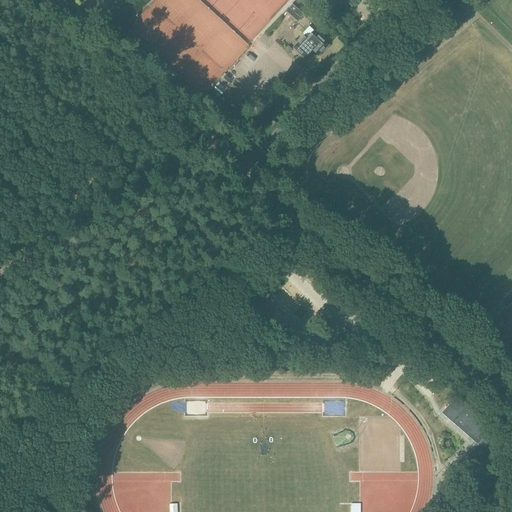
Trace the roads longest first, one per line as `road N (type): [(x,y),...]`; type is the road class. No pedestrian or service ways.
road 1 (track): [(0,443),(294,216)]
road 2 (unknown): [(511,394),(249,164)]
road 3 (unclassified): [(511,405),(296,214)]
road 4 (unclassified): [(245,169),(52,0)]
road 5 (unknown): [(209,138),(181,143),(135,125),(63,33),(26,0)]
road 6 (unclassified): [(245,169),(401,0)]
